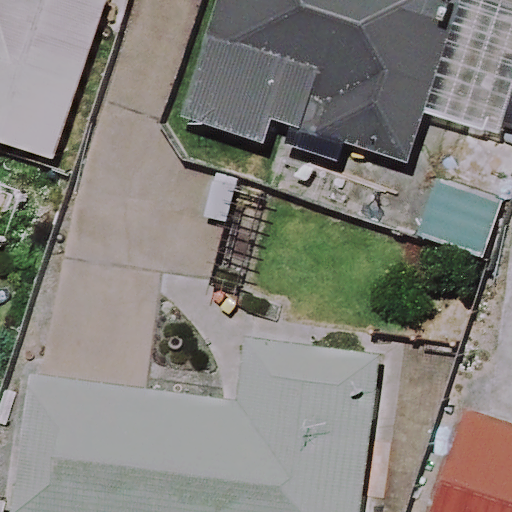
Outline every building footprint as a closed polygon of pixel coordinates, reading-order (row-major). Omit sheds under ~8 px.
[(0,0),(0,142),(58,162),(112,1),(108,0),(0,0)] [(231,0),(191,115),(268,142),(276,121),(404,166),(461,0),(231,0)] [(511,194),(511,137),(468,126),(435,243),(494,259),(511,194)] [(376,511),(397,355),(245,336),(236,405),(37,380),(20,511),(376,511)] [(511,511),(511,418),(472,405),(436,511),(511,511)]
